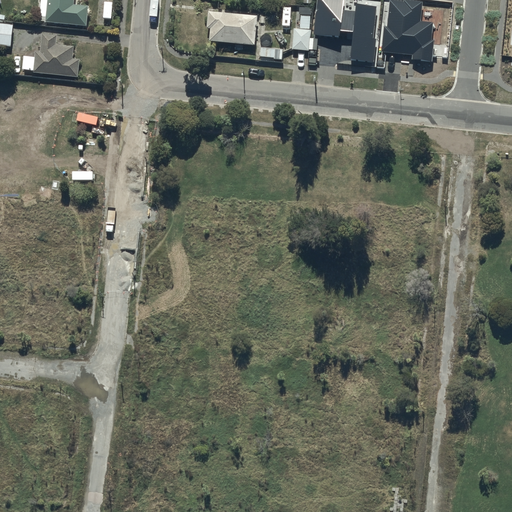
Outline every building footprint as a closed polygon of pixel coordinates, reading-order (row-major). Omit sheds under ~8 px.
[(75,0),(49,0),(48,22),(88,25),(90,6),(75,5),(75,0)] [(377,6),(357,4),(356,11),(343,10),(343,0),(318,0),(315,33),(338,35),(339,29),(354,31),(351,59),(374,62),(376,38),(374,38),(377,6)] [(423,1),(408,0),(403,0),(403,2),(390,1),(387,26),(384,26),(382,51),(413,54),(412,59),(432,61),(434,40),(431,39),(433,22),(421,21),(423,1)] [(452,4),(437,3),(436,22),(451,23),(452,4)] [(259,16),(210,12),(209,28),(212,29),(211,42),(256,45),(257,43),(262,44),(262,33),(258,33),(259,16)] [(15,24),(0,22),(0,45),(13,47),(15,24)] [(295,28),(293,50),(310,51),(311,29),(295,28)] [(25,56),(24,70),(36,70),(35,73),(80,76),(81,59),(74,58),(75,46),(58,45),(58,34),(44,33),(43,52),(37,51),(36,57),(25,56)] [(284,49),(262,48),(261,57),(276,58),(276,60),(284,60),(284,49)] [(270,117),(251,116),(251,124),(270,126),(270,117)]
